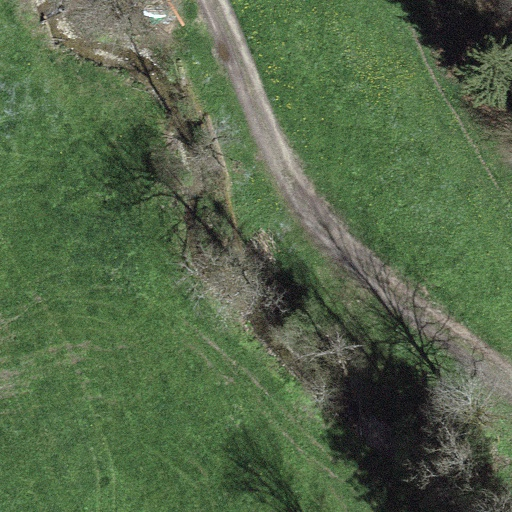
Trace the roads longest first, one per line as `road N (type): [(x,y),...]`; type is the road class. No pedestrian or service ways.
road 1 (track): [(511,376),(330,252),(212,0)]
road 2 (track): [(376,511),(372,389),(330,252)]
